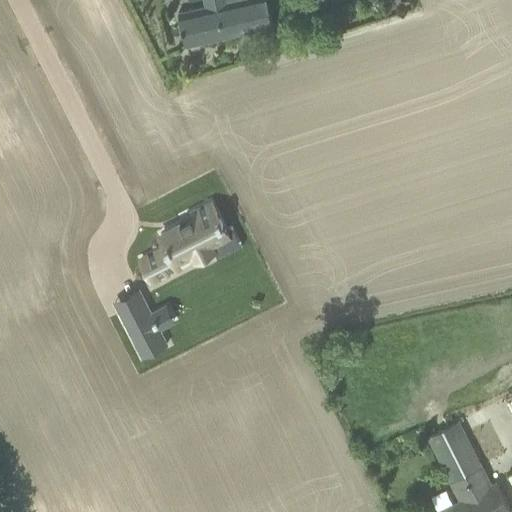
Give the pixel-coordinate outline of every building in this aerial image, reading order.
[(179,13),(186,44),(269,25),(263,0),(231,0),(227,1),(227,0),(202,0),(204,7),(179,13)] [(166,248),(141,261),(152,284),(179,270),(176,264),(192,256),(195,262),(214,253),(211,246),(228,238),(211,204),(193,213),(196,219),(160,237),(166,248)] [(243,359),(288,334),(268,296),(222,321),(243,359)] [(144,301),(122,313),(144,357),(167,346),(144,301)] [(479,411),(458,421),(458,419),(445,427),(427,436),(460,500),(436,511),(506,511),(511,510),(496,481),(491,484),(478,459),(499,448),(479,411)]
